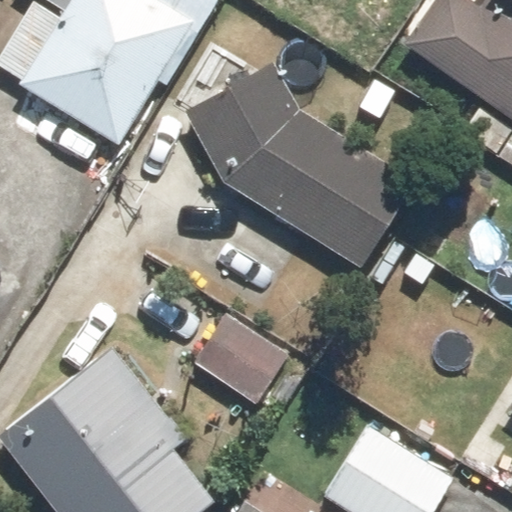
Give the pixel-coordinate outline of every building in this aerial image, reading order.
[(72,0),(20,87),(107,139),(179,22),(142,0),(72,0)] [(511,0),(488,0),(481,11),(465,0),(435,0),(407,40),(511,114),(511,0)] [(182,106),(218,175),(364,263),(415,179),(298,109),(273,60),(182,106)] [(511,270),(491,257),(429,359),(511,409),(511,270)] [(229,314),(197,360),(253,399),(285,353),(229,314)] [(113,352),(1,439),(58,511),(192,511),(221,490),(113,352)] [(511,432),(473,407),(444,452),(511,494),(511,432)] [(370,433),(330,496),(355,511),(429,511),(448,482),(370,433)] [(259,511),(238,499),(229,511),(259,511)]
